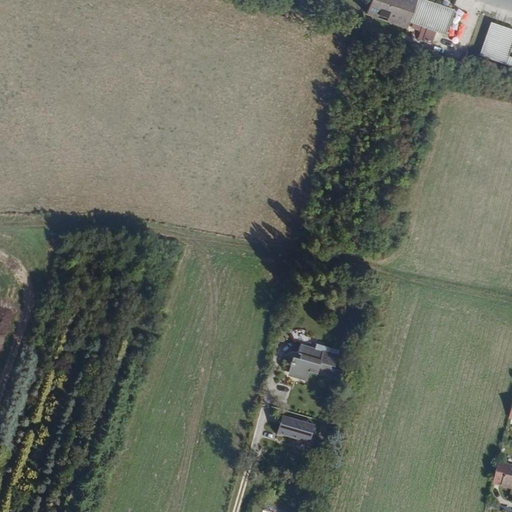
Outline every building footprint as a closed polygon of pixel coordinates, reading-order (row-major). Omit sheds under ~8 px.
[(407,27),(409,22),(415,0),(370,0),(366,12),(407,27)] [(415,0),(409,22),(444,34),(452,10),(423,0),(415,0)] [(481,55),(511,66),(511,54),(507,53),(511,39),(511,31),(491,25),(481,55)] [(319,336),(325,337),(328,322),(312,318),(311,323),(289,318),(288,327),(291,328),(289,333),(280,331),(277,347),(296,351),(298,345),(328,351),(329,344),(318,341),(319,336)] [(266,417),(297,425),(302,407),(271,399),(266,417)] [(305,446),(314,448),(316,436),(307,434),(305,446)] [(511,467),(497,464),(492,485),(511,489),(511,467)]
